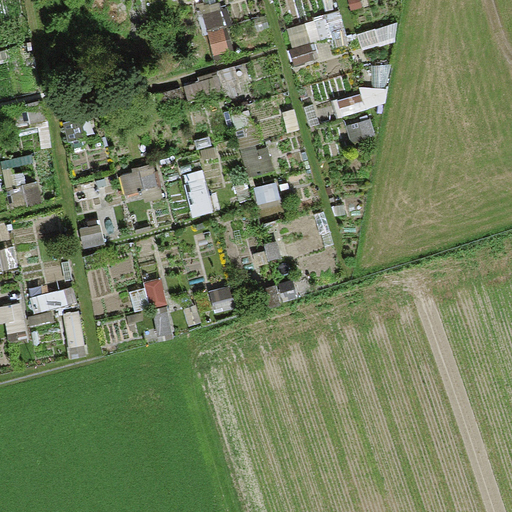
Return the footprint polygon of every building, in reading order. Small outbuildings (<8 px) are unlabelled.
[(0,60),(20,55),(17,45),(0,49),(0,60)] [(42,147),(52,146),(43,97),(14,102),(14,105),(0,107),(0,125),(35,119),(36,126),(38,126),(42,147)] [(88,113),(63,120),(68,139),(93,132),(88,113)] [(34,161),(32,152),(1,159),(3,168),(34,161)] [(107,183),(105,176),(97,178),(98,185),(107,183)] [(43,202),(38,179),(5,186),(10,209),(43,202)] [(56,258),(69,255),(65,238),(52,241),(56,258)] [(6,267),(18,265),(15,244),(3,246),(6,267)] [(62,260),(66,279),(75,277),(70,258),(62,260)] [(77,299),(73,284),(30,295),(34,310),(77,299)] [(10,343),(28,340),(21,300),(0,303),(0,320),(6,320),(10,343)] [(70,353),(86,351),(79,308),(63,311),(70,353)] [(55,320),(53,309),(28,314),(30,325),(55,320)]
